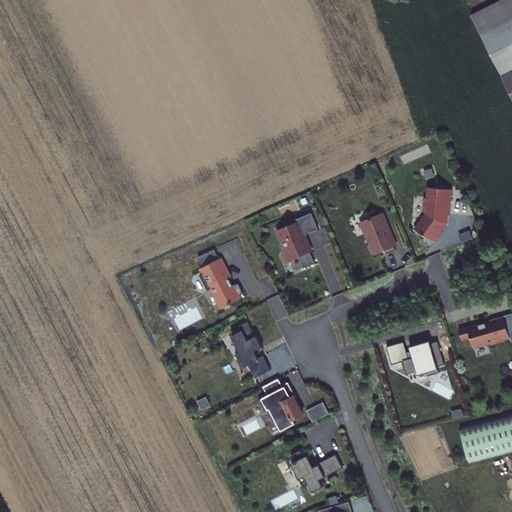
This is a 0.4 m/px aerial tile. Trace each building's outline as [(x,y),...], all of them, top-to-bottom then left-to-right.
[(511,0),(499,0),(473,14),(511,90),(511,0)] [(424,214),(415,226),(434,240),(448,221),(451,190),(427,187),(424,214)] [(383,211),(358,222),(372,256),(397,246),(383,211)] [(312,212),(274,228),(293,271),(314,261),(310,252),(313,251),(305,233),(318,228),(312,212)] [(204,268),(200,270),(218,309),(242,298),(240,294),(243,292),(238,281),(230,285),(226,276),(230,274),(221,256),(219,257),(216,248),(198,256),(204,268)] [(504,314),(457,327),(461,341),(470,338),(473,349),(510,339),(504,314)] [(242,329),(232,334),(241,352),(236,355),(242,367),(246,365),(254,380),(273,370),(264,353),(259,356),(255,348),(261,345),(249,321),(240,325),(242,329)] [(429,339),(409,345),(411,351),(407,352),(409,359),(404,360),(408,376),(418,373),(420,381),(428,379),(427,375),(440,371),(438,365),(443,364),(437,341),(430,343),(429,339)] [(277,378),(261,387),(265,393),(261,396),(280,430),(305,416),(288,385),(282,388),(277,378)] [(511,414),(460,428),(469,464),(511,453),(511,414)] [(297,461),(283,469),(291,483),(303,477),(312,494),(324,487),(319,477),(341,465),(335,455),(313,467),(302,448),(292,454),(297,461)]
